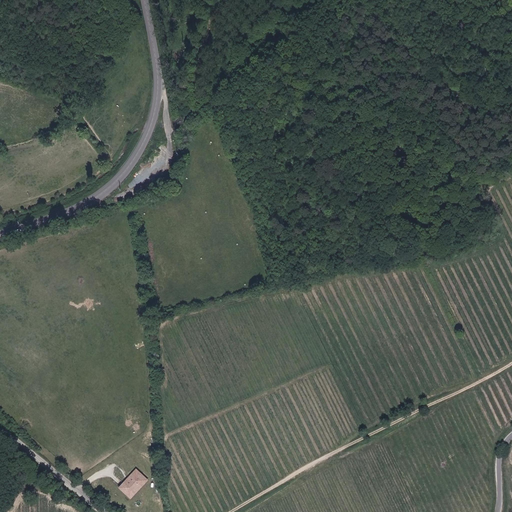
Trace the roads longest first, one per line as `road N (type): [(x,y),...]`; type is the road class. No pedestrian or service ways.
road 1 (track): [(176,511),(157,350),(174,329),(225,302),(335,275),(454,261),(504,236),(493,202),(511,172)]
road 2 (track): [(511,107),(443,89),(408,46),(368,16),(329,19),(204,105),(155,108)]
road 3 (secondary): [(0,234),(85,205),(124,172),(155,108),(144,0)]
road 4 (track): [(511,365),(226,511)]
road 5 (unclassified): [(0,426),(104,511)]
